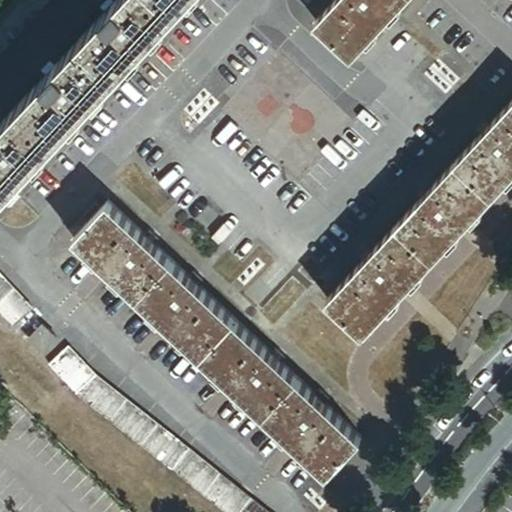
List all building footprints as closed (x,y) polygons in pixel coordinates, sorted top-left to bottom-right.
[(0,50),(47,0),(10,0),(0,11),(0,315),(9,325),(28,307),(0,276),(0,50)] [(117,0),(112,6),(104,14),(53,70),(45,78),(0,126),(0,199),(184,0),(117,0)] [(405,0),(335,0),(311,27),(349,61),(405,0)] [(99,9),(104,14),(112,6),(107,1),(99,9)] [(40,74),(45,78),(53,70),(48,66),(40,74)] [(511,100),(487,128),(479,136),(428,192),(420,201),(370,256),(362,265),(326,303),(363,337),(511,173),(511,100)] [(474,131),(479,136),(487,128),(482,123),(474,131)] [(414,195),(420,201),(428,192),(422,186),(414,195)] [(137,237),(102,205),(69,240),(322,474),(355,438),(317,403),(309,395),(273,362),(264,354),(190,286),(182,278),(145,245),(137,237)] [(137,237),(145,245),(150,240),(142,232),(137,237)] [(356,259),(362,265),(370,256),(364,250),(356,259)] [(182,278),(190,286),(195,281),(187,273),(182,278)] [(40,323),(26,336),(40,351),(54,338),(40,323)] [(64,346),(45,364),(72,393),(92,374),(64,346)] [(269,350),(264,354),(273,362),(277,357),(269,350)] [(262,511),(92,374),(72,393),(220,511),(262,511)] [(313,391),(309,395),(317,403),(321,398),(313,391)]
